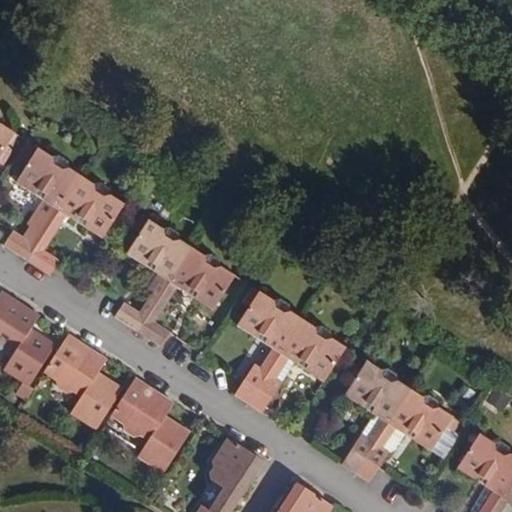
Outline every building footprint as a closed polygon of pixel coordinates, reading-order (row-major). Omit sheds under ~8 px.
[(0,155),(13,136),(0,127),(0,155)] [(27,264),(44,238),(58,215),(81,179),(39,152),(15,188),(45,207),(23,243),(13,237),(4,249),(27,264)] [(125,208),(81,179),(58,215),(66,220),(101,243),(125,208)] [(44,238),(52,242),(66,220),(58,215),(44,238)] [(169,286),(191,250),(148,222),(125,258),(156,278),(149,279),(144,287),(146,294),(150,297),(159,302),(169,286)] [(52,242),(44,238),(27,264),(50,279),(59,266),(43,256),(52,242)] [(191,250),(169,286),(176,291),(211,314),(235,278),(191,250)] [(169,286),(159,302),(154,309),(162,313),(176,291),(169,286)] [(39,319),(0,294),(0,352),(4,351),(14,357),(4,374),(27,388),(54,346),(32,332),(39,319)] [(278,357),(301,320),(259,294),(237,331),(271,353),(278,357)] [(154,309),(159,302),(150,297),(146,304),(154,309)] [(138,335),(154,309),(146,304),(137,317),(123,307),(115,321),(138,335)] [(154,309),(138,335),(161,350),(169,337),(154,327),(162,313),(154,309)] [(278,357),(267,376),(248,406),(262,415),(293,367),(322,386),(345,349),(301,320),(278,357)] [(71,418),(94,432),(122,389),(99,375),(106,362),(68,338),(43,376),(55,384),(58,391),(68,396),(72,395),(81,401),(71,418)] [(271,353),(260,372),(267,376),(278,357),(271,353)] [(342,467),(355,475),(410,392),(365,364),(343,399),(374,420),(342,467)] [(248,406),(267,376),(260,372),(254,368),(236,398),(248,406)] [(172,405),(134,380),(110,418),(121,425),(125,434),(134,439),(140,438),(148,443),(137,460),(161,475),(187,432),(165,418),(172,405)] [(410,392),(355,475),(370,484),(400,436),(430,455),(453,420),(410,392)] [(498,498),(511,476),(511,458),(476,436),(455,471),(492,494),(498,498)] [(231,511),(263,463),(227,440),(227,445),(212,467),(214,471),(212,474),(209,480),(210,484),(222,492),(209,511),(206,511),(203,510),(201,511),(231,511)] [(511,476),(498,498),(506,503),(511,507),(511,476)] [(330,511),(333,508),(296,484),(278,511),(330,511)] [(489,511),(498,498),(492,494),(479,511),(489,511)] [(499,511),(506,503),(498,498),(489,511),(499,511)]
